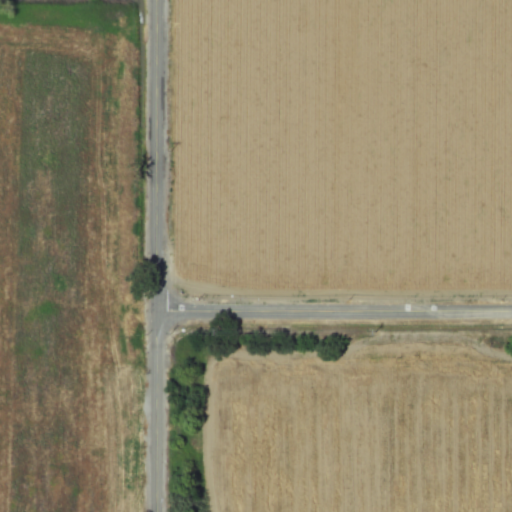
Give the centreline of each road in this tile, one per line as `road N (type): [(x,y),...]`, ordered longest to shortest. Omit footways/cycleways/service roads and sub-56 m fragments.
road 1 (tertiary): [(158,0),(157,511)]
road 2 (tertiary): [(158,311),(511,311)]
